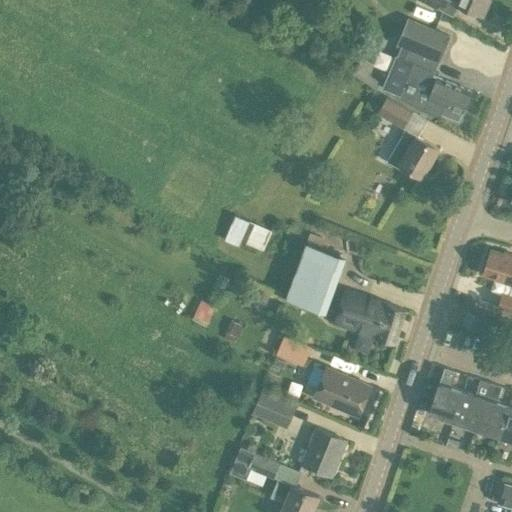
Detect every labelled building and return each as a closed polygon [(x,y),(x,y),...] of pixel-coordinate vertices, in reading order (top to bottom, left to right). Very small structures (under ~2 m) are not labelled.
[(454,0),(454,2),(479,13),(484,15),(490,0),(454,0)] [(428,73),(435,58),(438,59),(448,35),(418,23),(404,58),(397,55),(383,89),(400,96),(417,106),(439,115),(441,112),(458,119),(470,90),(428,73)] [(372,73),(361,65),(355,75),(376,89),(380,83),(370,77),(372,73)] [(402,125),(411,109),(387,95),(378,111),(402,125)] [(422,175),(438,147),(405,128),(387,159),(399,167),(402,163),(422,175)] [(272,229),(235,214),(225,238),(238,244),(240,239),(263,249),(272,229)] [(319,309),(339,252),(308,241),(287,297),(319,309)] [(511,254),(491,248),(484,273),(511,281),(511,286),(510,293),(503,291),(499,305),(511,308),(511,254)] [(394,341),(406,308),(345,288),(334,322),(377,336),(377,335),(394,341)] [(215,306),(201,300),(193,317),(207,324),(215,306)] [(487,320),(479,317),(475,327),(483,330),(487,320)] [(233,320),(227,331),(238,336),(243,325),(233,320)] [(286,332),(278,351),(306,363),(314,344),(286,332)] [(360,414),(372,385),(328,366),(315,396),(360,414)] [(431,411),(454,419),(463,390),(451,386),(456,370),(445,367),(431,411)] [(454,419),(477,426),(492,382),(481,378),(475,394),(463,390),(454,419)] [(477,426),(500,434),(509,405),(497,401),(502,385),(492,382),(477,426)] [(286,424),(295,403),(262,389),(253,410),(286,424)] [(511,437),(511,405),(509,405),(500,434),(511,437)] [(331,474),(346,439),(316,426),(302,461),(311,465),(331,474)] [(457,448),(460,440),(448,436),(446,444),(457,448)] [(274,477),(280,462),(241,445),(230,472),(247,479),(251,468),(274,477)] [(308,472),(311,465),(302,461),(299,468),(308,472)] [(303,471),(280,462),(274,477),(277,479),(270,495),(285,501),(280,511),(311,511),(319,494),(297,485),(303,471)] [(511,511),(511,482),(504,480),(498,499),(511,504),(511,511)]
